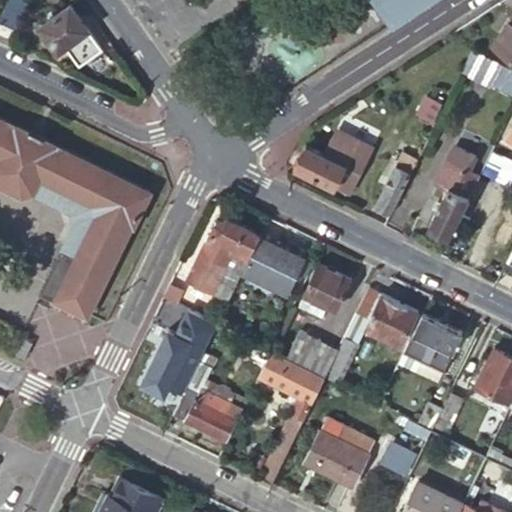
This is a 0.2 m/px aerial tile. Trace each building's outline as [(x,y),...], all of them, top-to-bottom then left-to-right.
[(29,1),(26,0),(6,0),(0,14),(0,21),(16,29),(29,1)] [(420,4),(425,0),(379,0),(395,20),(420,4)] [(102,47),(70,3),(39,25),(58,50),(67,44),(81,62),(102,47)] [(511,19),(495,45),(511,56),(511,19)] [(494,83),(504,63),(483,53),(474,73),(494,83)] [(511,91),(511,67),(504,63),(494,83),(511,91)] [(447,98),(431,90),(422,108),(437,116),(447,98)] [(0,183),(19,192),(30,189),(70,208),(73,219),(39,290),(53,297),(52,298),(88,316),(133,224),(135,226),(152,190),(0,115),(0,183)] [(409,154),(413,147),(406,143),(402,151),(409,154)] [(307,144),(296,165),(335,185),(346,163),(307,144)] [(430,227),(451,237),(481,175),(470,170),(477,154),(457,144),(450,158),(448,160),(437,182),(449,189),(430,227)] [(395,164),(412,172),(419,159),(409,154),(402,151),(395,164)] [(375,205),(392,213),(412,172),(395,164),(375,205)] [(250,253),(259,233),(227,217),(215,222),(187,279),(227,299),(241,271),(244,265),(250,253)] [(244,265),(241,271),(287,293),(305,256),(259,233),(250,253),(244,265)] [(511,249),(503,267),(511,271),(511,249)] [(335,307),(350,277),(318,261),(298,302),(313,310),(318,299),(335,307)] [(169,283),(164,294),(176,300),(181,290),(169,283)] [(417,311),(367,287),(343,335),(346,337),(360,344),(361,344),(368,329),(400,344),(417,311)] [(462,332),(422,312),(398,362),(415,371),(420,359),(443,370),(462,332)] [(216,322),(206,317),(195,338),(206,343),(216,322)] [(184,349),(190,336),(165,324),(159,337),(184,349)] [(337,347),(299,328),(285,356),(324,375),(337,347)] [(203,349),(206,343),(195,338),(190,336),(184,349),(189,351),(183,363),(194,368),(203,349)] [(264,359),(269,348),(246,336),(243,342),(248,344),(245,350),(264,359)] [(360,344),(346,337),(328,373),(342,380),(360,344)] [(34,343),(27,339),(22,349),(21,348),(18,354),(26,358),(34,343)] [(496,418),(502,422),(511,404),(511,403),(509,402),(511,395),(511,355),(494,346),(475,385),(502,398),(494,412),(498,414),(496,418)] [(179,399),(194,368),(183,363),(153,348),(129,397),(163,415),(166,408),(173,396),(179,399)] [(298,393),(258,477),(271,484),(324,375),(285,356),(269,348),(264,359),(257,373),(298,393)] [(179,399),(172,411),(226,437),(246,397),(233,391),(228,401),(221,398),(222,397),(201,385),(215,355),(203,349),(194,368),(179,399)] [(420,359),(415,371),(437,382),(443,370),(420,359)] [(398,362),(394,369),(434,389),(437,382),(415,371),(398,362)] [(452,391),(434,429),(447,435),(465,398),(452,391)] [(172,411),(179,399),(173,396),(166,408),(172,411)] [(433,428),(443,406),(430,400),(419,422),(433,428)] [(337,438),(344,424),(327,416),(305,461),(352,484),(367,453),(337,438)] [(419,422),(410,417),(405,427),(413,431),(428,438),(433,428),(419,422)] [(374,440),(344,424),(337,438),(367,453),(374,440)] [(419,456),(414,466),(430,473),(448,436),(447,435),(434,429),(433,428),(428,438),(419,456)] [(413,431),(404,449),(419,456),(428,438),(413,431)] [(419,456),(404,449),(402,448),(395,450),(389,462),(411,473),(414,466),(419,456)] [(478,470),(486,454),(473,448),(462,471),(475,477),(478,470)] [(170,501),(119,478),(110,496),(108,495),(104,502),(106,503),(104,509),(100,511),(99,511),(155,511),(162,499),(169,502),(170,501)] [(402,511),(457,511),(462,502),(418,480),(402,511)] [(108,495),(103,493),(93,511),(99,511),(100,511),(104,509),(106,503),(104,502),(108,495)] [(509,511),(481,498),(476,507),(463,501),(462,502),(457,511),(509,511)]
